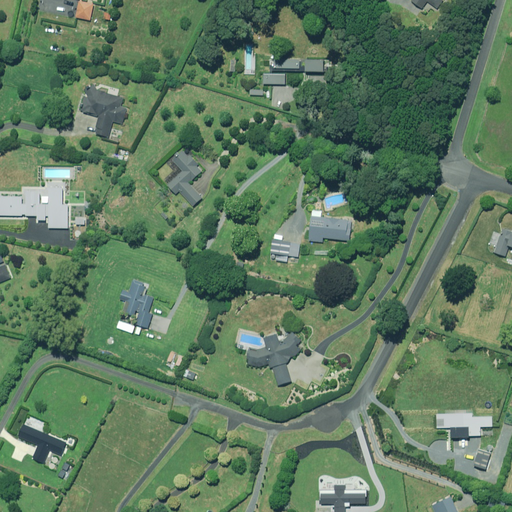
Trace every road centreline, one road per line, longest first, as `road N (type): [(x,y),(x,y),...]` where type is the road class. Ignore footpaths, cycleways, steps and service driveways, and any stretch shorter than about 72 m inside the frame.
road 1 (residential): [(477,178),(369,386),(326,418),(262,424),(79,360),(38,363)]
road 2 (residential): [(477,178),(455,152),(500,0)]
